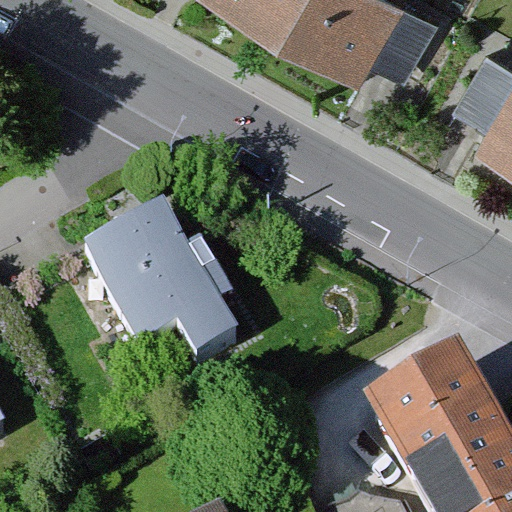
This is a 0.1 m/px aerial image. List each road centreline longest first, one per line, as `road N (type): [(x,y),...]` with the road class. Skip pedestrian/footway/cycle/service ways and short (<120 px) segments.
road 1 (tertiary): [(175,106),(511,289)]
road 2 (residential): [(175,106),(0,212)]
road 3 (tertiary): [(0,3),(175,106)]
